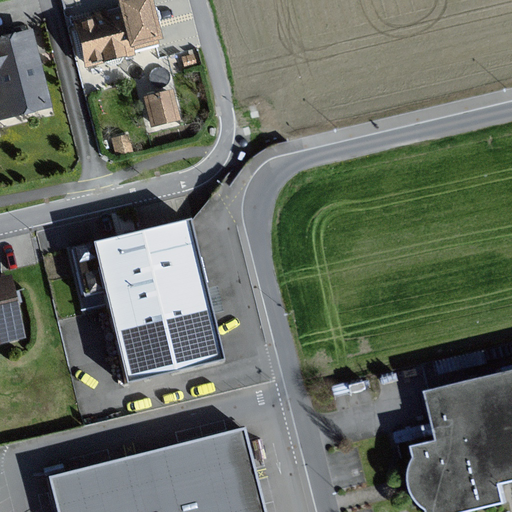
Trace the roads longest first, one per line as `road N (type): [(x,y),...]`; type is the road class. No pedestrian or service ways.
road 1 (unclassified): [(511,109),(298,159),(277,171),(258,198),(262,246),(325,511)]
road 2 (residential): [(198,0),(228,119),(221,157),(186,178),(95,202)]
road 3 (residential): [(48,0),(95,202)]
